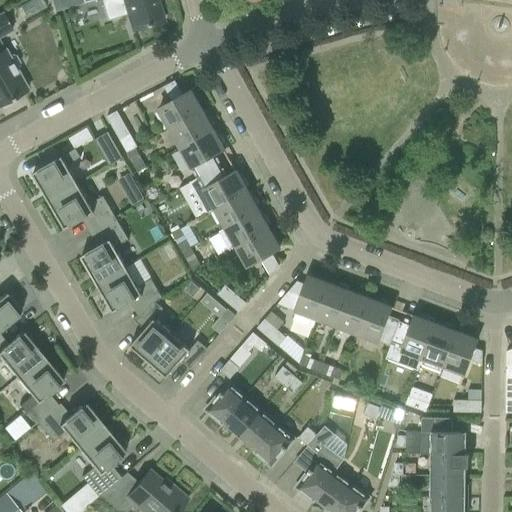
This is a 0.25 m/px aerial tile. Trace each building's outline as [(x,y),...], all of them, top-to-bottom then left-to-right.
[(39,0),(42,7),(61,1),(67,21),(74,19),(68,0),(39,0)] [(100,0),(106,17),(126,11),(131,30),(162,21),(155,0),(100,0)] [(333,11),(337,31),(361,25),(356,5),(333,11)] [(2,13),(0,13),(0,105),(2,109),(14,102),(12,99),(27,90),(14,68),(17,66),(18,62),(15,56),(11,55),(8,57),(3,49),(2,49),(0,45),(0,35),(11,30),(2,13)] [(174,80),(162,87),(171,102),(158,109),(169,128),(201,110),(190,91),(182,95),(174,80)] [(201,110),(169,128),(180,147),(212,129),(210,127),(213,125),(208,117),(206,118),(201,110)] [(119,141),(129,136),(116,111),(106,116),(119,141)] [(180,147),(197,178),(221,165),(215,153),(222,149),(222,150),(224,150),(221,145),(224,144),(219,136),(216,137),(212,129),(180,147)] [(107,132),(93,140),(108,166),(122,158),(107,132)] [(32,173),(48,201),(77,184),(66,165),(80,157),(75,148),(32,173)] [(134,148),(126,153),(137,171),(144,167),(134,148)] [(197,178),(188,182),(206,214),(209,212),(214,209),(246,191),(245,188),(247,186),(243,178),(240,180),(235,170),(234,171),(234,172),(227,176),(221,165),(197,178)] [(181,175),(169,181),(184,213),(196,207),(181,175)] [(48,201),(64,229),(81,219),(89,233),(115,218),(102,196),(89,204),(77,184),(48,201)] [(137,185),(125,193),(132,206),(145,199),(137,185)] [(225,227),(257,209),(255,207),(258,205),(253,197),(251,199),(246,191),(214,209),(209,212),(217,226),(222,223),(225,227)] [(235,246),(267,228),(266,226),(269,224),(264,216),(261,217),(257,209),(225,227),(218,231),(228,251),(236,247),(235,246)] [(115,218),(89,233),(97,246),(80,256),(96,284),(125,267),(114,247),(127,240),(115,218)] [(267,228),(235,246),(236,247),(247,266),(259,258),(269,276),(278,265),(271,252),(278,248),(267,228)] [(179,229),(171,233),(182,252),(198,243),(194,236),(186,241),(179,229)] [(198,243),(182,252),(192,271),(208,262),(198,243)] [(154,302),(161,298),(150,279),(137,287),(125,267),(96,284),(112,312),(129,302),(137,315),(142,313),(149,305),(154,302)] [(316,318),(329,284),(308,276),(305,284),(296,281),(287,292),(277,304),(296,311),(293,320),(312,328),(316,318)] [(329,284),(316,318),(336,325),(350,291),(346,290),(347,287),(338,284),(337,287),(329,284)] [(224,285),(216,294),(238,312),(246,303),(224,285)] [(350,291),(336,325),(357,333),(370,299),(366,298),(367,295),(359,292),(358,294),(350,291)] [(0,328),(20,312),(20,311),(18,312),(11,303),(12,302),(5,293),(0,296),(0,328)] [(213,299),(206,293),(201,300),(207,306),(213,299)] [(357,333),(389,345),(390,346),(399,320),(387,315),(390,308),(391,308),(392,307),(387,305),(388,302),(379,299),(378,302),(370,299),(357,333)] [(162,308),(154,302),(149,305),(142,313),(137,315),(132,319),(144,329),(129,346),(148,361),(171,334),(153,319),(162,308)] [(228,323),(232,318),(234,315),(227,309),(220,316),(228,323)] [(270,311),(256,328),(277,346),(285,337),(277,330),(283,323),(270,311)] [(390,346),(389,345),(384,359),(418,371),(420,365),(419,365),(422,358),(435,324),(432,323),(433,320),(425,316),(424,319),(413,315),(413,316),(414,317),(411,324),(399,320),(390,346)] [(419,365),(420,365),(440,372),(442,365),(455,331),(452,330),(453,327),(444,324),(443,327),(435,324),(422,358),(419,365)] [(455,331),(442,365),(463,373),(469,359),(481,364),(482,351),(473,347),(476,339),(455,331)] [(42,356),(24,335),(26,333),(24,334),(22,332),(6,344),(0,336),(0,360),(15,378),(42,356)] [(148,361),(166,377),(180,360),(189,368),(206,348),(197,340),(189,349),(171,334),(148,361)] [(47,394),(62,381),(60,378),(62,377),(61,376),(59,378),(42,356),(15,378),(23,388),(29,395),(17,405),(33,425),(35,423),(57,405),(47,394)] [(302,356),(299,364),(319,372),(322,364),(302,356)] [(238,368),(229,360),(220,370),(229,378),(238,368)] [(273,377),(282,385),(291,374),(295,370),(286,362),(273,377)] [(322,364),(319,372),(339,379),(342,371),(322,364)] [(412,397),(422,373),(405,367),(396,390),(412,397)] [(291,374),(282,385),(292,393),(301,382),(291,374)] [(221,424),(224,421),(245,397),(228,383),(207,407),(214,412),(211,416),(221,424)] [(408,396),(405,404),(425,412),(428,404),(408,396)] [(245,397),(224,421),(240,435),(261,411),(245,397)] [(369,398),(367,403),(363,414),(376,419),(378,414),(380,408),(382,402),(369,398)] [(453,400),(452,412),(480,413),(481,401),(453,400)] [(378,414),(391,418),(392,416),(397,418),(400,409),(382,402),(380,408),(378,414)] [(104,428),(86,406),(88,405),(88,404),(86,406),(84,403),(67,417),(57,405),(35,423),(51,442),(63,432),(77,450),(78,449),(104,428)] [(240,435),(256,449),(277,425),(261,411),(240,435)] [(420,454),(430,454),(430,453),(465,453),(465,432),(450,432),(451,418),(420,418),(420,454)] [(256,449),(253,452),(263,461),(266,457),(273,463),(293,439),(277,425),(256,449)] [(307,427),(298,437),(307,446),(316,435),(307,427)] [(104,428),(78,449),(92,467),(80,477),(96,496),(98,495),(119,477),(109,465),(124,452),(104,428)] [(316,435),(307,446),(316,454),(326,443),(316,435)] [(397,435),(393,447),(405,447),(405,435),(397,435)] [(430,453),(430,454),(430,475),(465,475),(465,467),(468,467),(468,454),(465,454),(465,453),(430,453)] [(313,501),(315,497),(334,472),(316,459),(298,484),(305,490),(302,493),(313,501)] [(394,463),(390,475),(398,475),(402,475),(402,463),(394,463)] [(119,477),(98,495),(117,511),(125,511),(132,504),(142,511),(175,511),(187,498),(172,486),(170,488),(169,487),(168,488),(162,484),(163,482),(148,470),(137,483),(125,472),(119,477)] [(334,472),(315,497),(332,510),(330,511),(331,511),(351,485),(334,472)] [(390,475),(387,486),(398,487),(398,475),(390,475)] [(430,475),(430,496),(467,497),(468,485),(465,485),(465,475),(430,475)] [(20,480),(4,493),(17,509),(33,497),(20,480)] [(351,485),(331,511),(357,511),(369,497),(351,485)] [(4,493),(0,496),(0,511),(20,511),(17,509),(4,493)] [(430,496),(429,511),(464,511),(467,510),(467,497),(430,496)]
